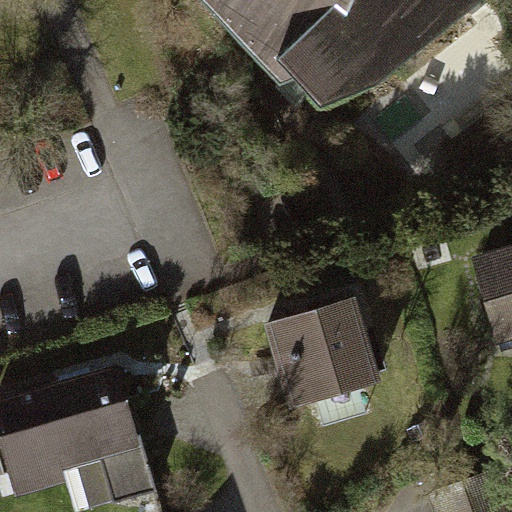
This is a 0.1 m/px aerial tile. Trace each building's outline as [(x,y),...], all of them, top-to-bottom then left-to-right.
[(202,0),(282,82),(297,75),(316,93),(327,103),(383,82),(480,0),(202,0)] [(297,75),(282,82),(278,87),(298,109),(316,93),(297,75)] [(511,248),(474,261),(505,357),(511,355),(511,248)] [(355,301),(274,324),(297,404),(378,382),(355,301)] [(118,367),(0,400),(0,429),(18,493),(66,479),(62,465),(103,454),(116,500),(153,489),(118,367)] [(511,464),(438,490),(445,511),(469,511),(503,500),(511,497),(511,464)] [(507,511),(503,500),(469,511),(507,511)]
